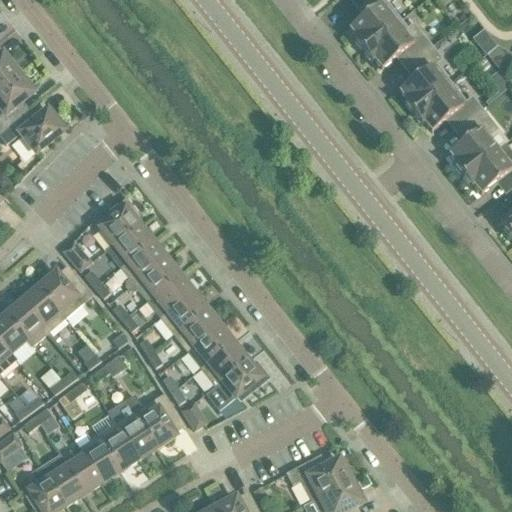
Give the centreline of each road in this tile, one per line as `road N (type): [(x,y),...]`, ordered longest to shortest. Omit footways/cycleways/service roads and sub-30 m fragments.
road 1 (residential): [(340,406),(127,136)]
road 2 (tertiary): [(366,202),(200,0)]
road 3 (tertiary): [(511,386),(366,202)]
road 4 (residential): [(145,511),(340,406)]
road 5 (residential): [(283,0),(411,164)]
road 6 (residential): [(0,262),(127,136)]
road 7 (residential): [(127,136),(20,0)]
road 8 (residential): [(411,164),(511,287)]
road 9 (residential): [(428,511),(340,406)]
